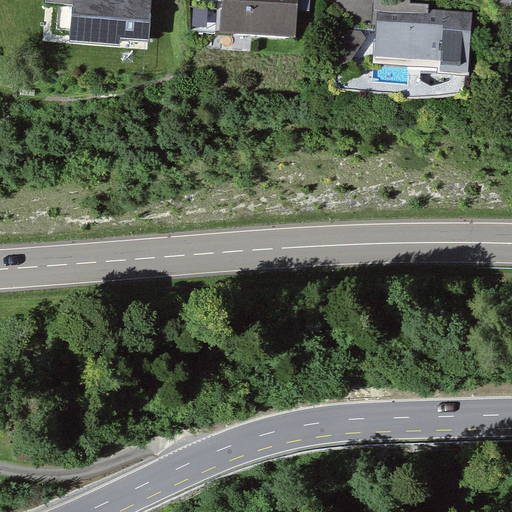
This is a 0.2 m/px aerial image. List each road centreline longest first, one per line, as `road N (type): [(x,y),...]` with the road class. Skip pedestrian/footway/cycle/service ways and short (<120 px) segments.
road 1 (secondary): [(0,269),(306,247),(511,245)]
road 2 (secondary): [(85,511),(244,440),(302,426),(511,415)]
road 3 (track): [(0,468),(25,475),(87,471),(164,445),(187,464)]
